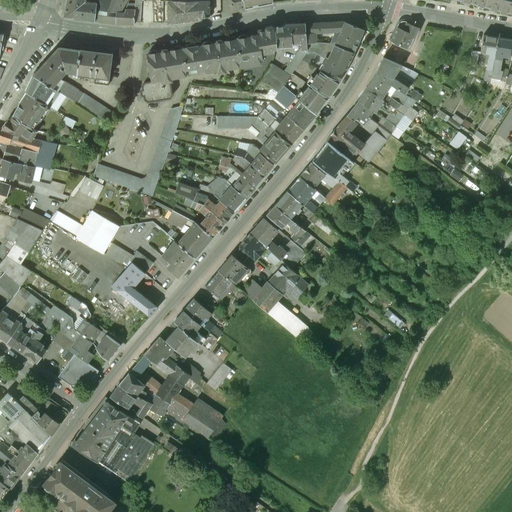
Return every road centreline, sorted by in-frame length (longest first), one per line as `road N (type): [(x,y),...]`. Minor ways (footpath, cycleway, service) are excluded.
road 1 (residential): [(84,408),(320,131),(390,9)]
road 2 (residential): [(390,9),(140,35),(36,27)]
road 3 (track): [(511,240),(419,347),(361,473),(362,489),(345,501)]
road 4 (unknown): [(0,176),(120,222)]
road 5 (residential): [(390,9),(511,28)]
